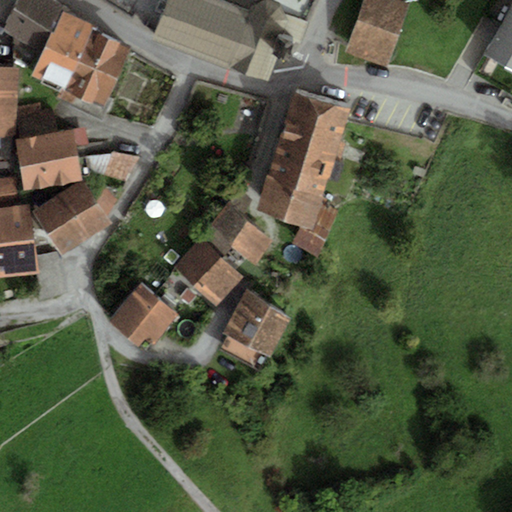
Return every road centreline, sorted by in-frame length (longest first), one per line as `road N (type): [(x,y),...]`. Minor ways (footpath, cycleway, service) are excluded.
road 1 (residential): [(190,65),(145,166),(88,260),(101,346)]
road 2 (residential): [(511,121),(406,84),(310,74)]
road 3 (residential): [(190,65),(71,0)]
road 4 (residential): [(310,74),(265,83),(190,65)]
